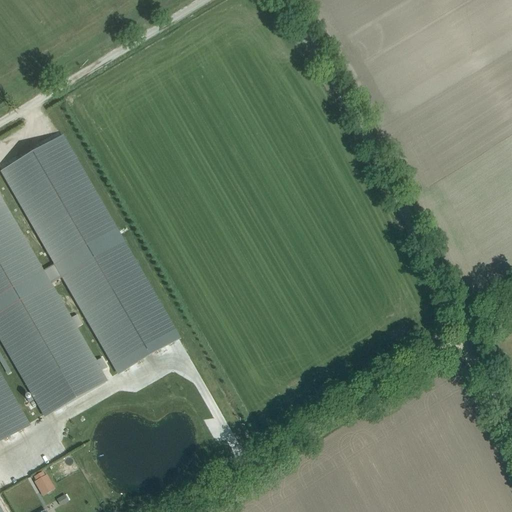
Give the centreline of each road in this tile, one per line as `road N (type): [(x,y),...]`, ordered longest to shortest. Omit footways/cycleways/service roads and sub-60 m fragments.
road 1 (tertiary): [(465,328),(351,104),(280,0)]
road 2 (unclassified): [(181,511),(465,328)]
road 3 (track): [(197,0),(0,119)]
